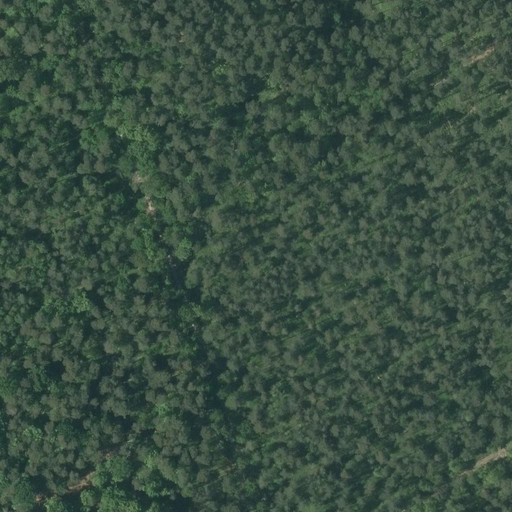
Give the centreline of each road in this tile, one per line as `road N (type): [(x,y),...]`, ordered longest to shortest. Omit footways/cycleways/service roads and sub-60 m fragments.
road 1 (track): [(74,0),(269,511)]
road 2 (track): [(505,447),(396,511)]
